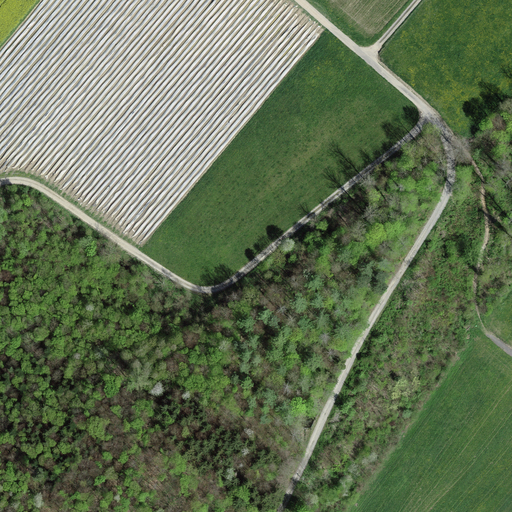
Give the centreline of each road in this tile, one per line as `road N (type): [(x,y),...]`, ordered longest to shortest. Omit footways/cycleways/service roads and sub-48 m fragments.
road 1 (track): [(0,180),(47,189),(195,291),(218,292),(434,113)]
road 2 (track): [(277,511),(326,406),(442,202),(451,175),(446,136)]
road 3 (track): [(299,0),(434,113)]
